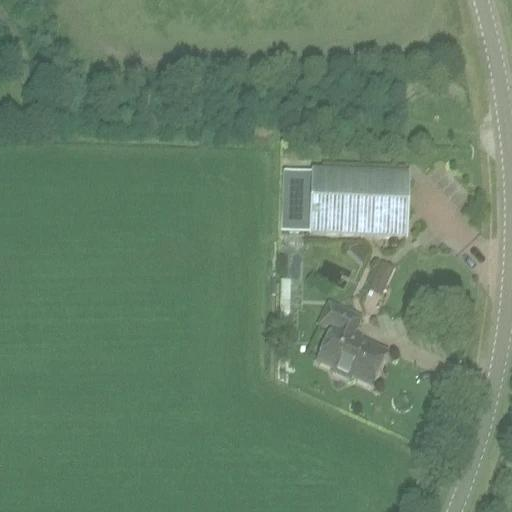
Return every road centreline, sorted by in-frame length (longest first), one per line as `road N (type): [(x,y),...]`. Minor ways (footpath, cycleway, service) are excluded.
road 1 (tertiary): [(448,511),(481,420),(506,307),(507,137)]
road 2 (tertiary): [(507,137),(482,0)]
